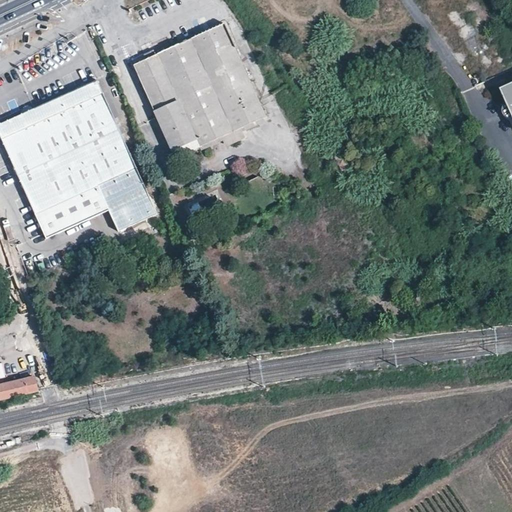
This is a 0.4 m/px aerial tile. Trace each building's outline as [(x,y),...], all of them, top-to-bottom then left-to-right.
[(493,33),(490,27),(504,19),(493,0),(470,14),(481,33),(483,31),(486,37),(493,33)] [(208,142),(221,136),(244,125),(266,115),(255,91),(236,49),(225,24),(173,47),(158,54),(180,102),(155,113),(176,156),(208,142)] [(158,54),(133,66),(155,113),(180,102),(158,54)] [(136,170),(97,81),(27,113),(0,125),(0,137),(35,215),(48,242),(110,213),(118,231),(157,214),(136,170)] [(511,82),(499,88),(511,116),(511,82)] [(268,120),(266,115),(244,125),(246,130),(268,120)] [(246,130),(244,125),(221,136),(224,144),(229,145),(246,137),(247,133),(246,130)] [(341,150),(334,152),(343,170),(350,167),(341,150)] [(347,178),(354,175),(350,167),(343,170),(347,178)] [(35,377),(0,385),(0,400),(38,392),(35,377)]
